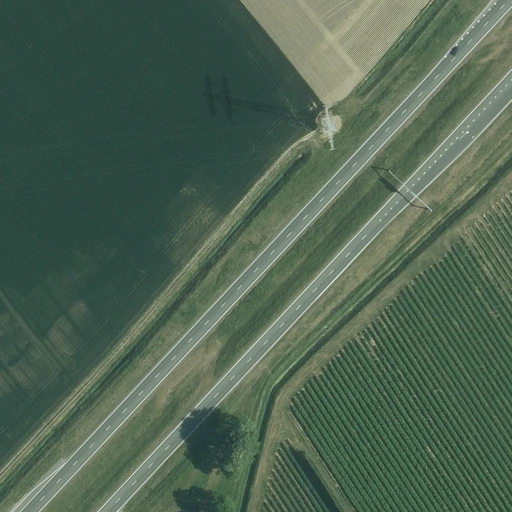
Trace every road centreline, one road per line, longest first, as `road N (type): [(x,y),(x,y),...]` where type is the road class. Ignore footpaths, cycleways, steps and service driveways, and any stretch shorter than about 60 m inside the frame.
road 1 (trunk): [(508,0),(29,511)]
road 2 (trunk): [(107,511),(511,79)]
